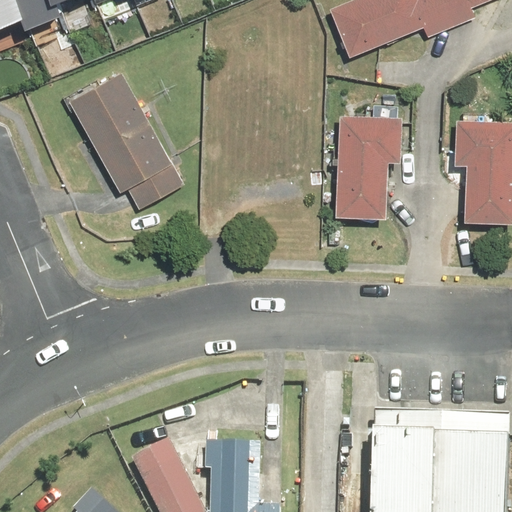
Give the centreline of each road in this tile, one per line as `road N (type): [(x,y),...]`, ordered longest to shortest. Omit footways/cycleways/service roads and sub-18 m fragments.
road 1 (residential): [(63,354),(121,332),(201,317),(511,321)]
road 2 (residential): [(0,202),(63,354)]
